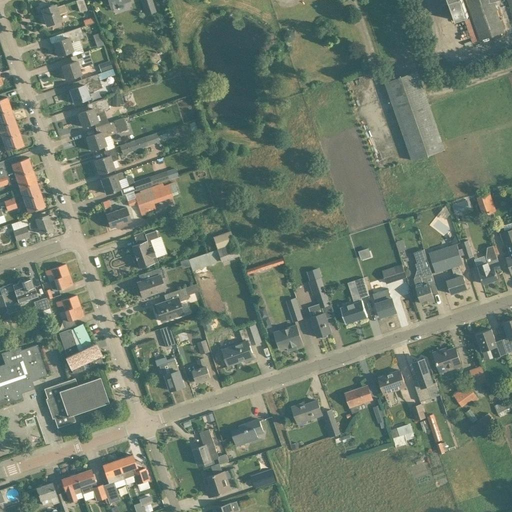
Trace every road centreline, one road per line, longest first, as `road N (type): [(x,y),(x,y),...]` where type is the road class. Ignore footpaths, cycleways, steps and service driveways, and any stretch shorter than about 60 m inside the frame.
road 1 (residential): [(144,424),(511,299)]
road 2 (residential): [(78,239),(0,13)]
road 3 (residential): [(144,424),(78,239)]
road 4 (residential): [(405,158),(353,0)]
road 5 (residential): [(0,472),(144,424)]
